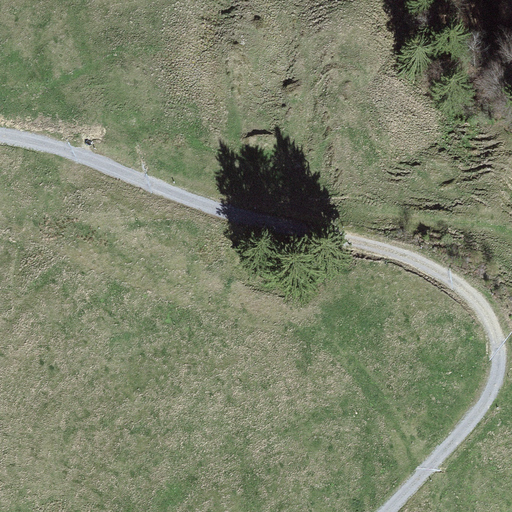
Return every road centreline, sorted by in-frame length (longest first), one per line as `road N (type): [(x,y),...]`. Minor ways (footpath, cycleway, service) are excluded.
road 1 (track): [(0,135),(75,152),(243,217),(413,255),(473,296),(497,343),(493,383),(388,511)]
road 2 (track): [(243,217),(315,205),(511,235)]
